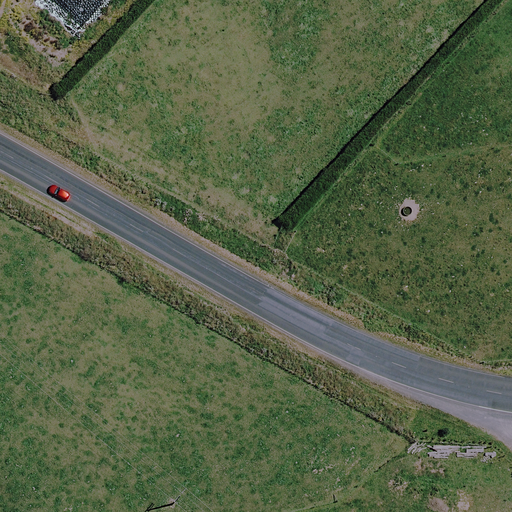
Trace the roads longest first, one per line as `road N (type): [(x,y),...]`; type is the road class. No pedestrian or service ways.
road 1 (tertiary): [(511,393),(326,335),(0,154)]
road 2 (track): [(0,78),(303,245)]
